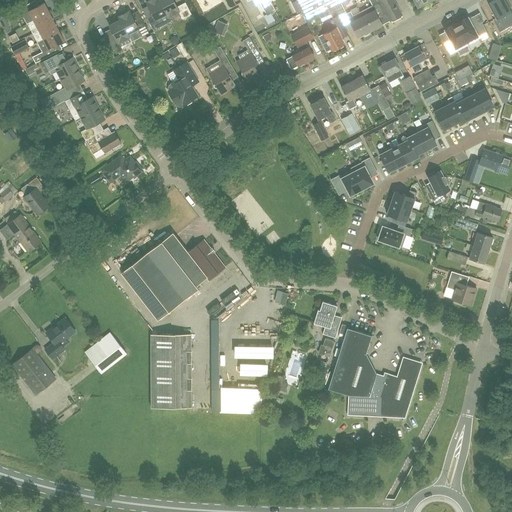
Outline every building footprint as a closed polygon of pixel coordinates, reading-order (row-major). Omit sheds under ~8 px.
[(158,0),(150,0),(146,2),(153,15),(147,18),(153,31),(160,27),(156,20),(166,14),(158,0)] [(172,0),(158,0),(166,14),(168,17),(178,12),(182,20),(191,15),(185,3),(176,7),(172,0)] [(226,4),(224,0),(200,0),(206,13),(226,4)] [(341,3),(346,0),(296,0),(307,20),(328,10),(333,18),(338,16),(339,19),(342,17),(336,5),(341,3)] [(369,0),(372,5),(359,12),(369,31),(401,15),(393,0),(369,0)] [(504,26),(511,22),(511,10),(506,0),(493,0),(489,2),(488,5),(496,19),(499,17),(504,26)] [(27,24),(49,13),(44,3),(31,10),(28,5),(17,10),(20,16),(22,15),(27,24)] [(342,17),(347,15),(341,3),(336,5),(342,17)] [(262,10),(253,15),(257,24),(267,19),(262,10)] [(118,17),(120,20),(127,34),(128,34),(138,29),(142,37),(149,33),(142,21),(136,24),(129,11),(118,17)] [(269,20),(276,19),(274,11),(267,12),(269,20)] [(369,31),(359,12),(348,18),(358,37),(363,35),(365,36),(369,34),(369,31)] [(32,34),(54,22),(49,13),(27,24),(32,34)] [(341,23),(339,19),(338,16),(333,18),(337,27),(323,34),(332,51),(343,44),(341,39),(348,36),(341,23)] [(482,22),(473,26),(468,17),(460,21),(460,22),(457,24),(468,45),(479,39),(481,42),(490,37),(482,22)] [(20,19),(14,21),(17,28),(23,26),(20,19)] [(129,37),(128,34),(127,34),(120,20),(109,26),(116,39),(110,42),(116,54),(123,51),(122,49),(132,44),(129,38),(129,37)] [(38,44),(59,32),(54,22),(32,34),(38,44)] [(468,45),(457,24),(453,26),(453,25),(445,29),(450,39),(443,43),(450,55),(468,45)] [(309,47),(306,42),(313,39),(307,27),(291,35),(300,52),(286,59),(291,69),(314,57),(309,47)] [(55,54),(52,48),(64,42),(59,32),(38,44),(42,53),(32,58),(36,64),(55,54)] [(263,60),(249,37),(242,41),(247,50),(237,56),(240,60),(236,62),(248,83),(250,81),(251,83),(259,79),(258,77),(259,76),(256,71),(260,69),(257,63),(263,60)] [(184,39),(178,42),(185,56),(191,54),(184,39)] [(15,55),(28,48),(24,41),(11,47),(15,55)] [(417,62),(425,58),(418,46),(404,53),(411,66),(415,72),(421,69),(417,62)] [(220,95),(232,88),(235,86),(227,72),(233,69),(220,47),(213,50),(219,60),(205,69),(220,95)] [(64,55),(58,58),(42,66),(46,73),(49,71),(51,75),(53,74),(56,81),(61,79),(79,70),(73,58),(67,61),(64,55)] [(399,68),(394,58),(380,66),(380,67),(379,68),(380,71),(382,71),(385,76),(388,83),(403,75),(399,68)] [(173,70),(178,79),(170,83),(171,84),(168,85),(167,89),(168,90),(167,91),(177,106),(177,105),(178,106),(182,107),(184,106),(191,102),(190,100),(197,96),(189,82),(196,78),(187,62),(173,70)] [(438,82),(434,75),(432,76),(428,69),(413,78),(421,92),(438,82)] [(85,81),(79,70),(61,79),(67,91),(61,93),(65,101),(77,95),(73,87),(85,81)] [(383,94),(379,86),(378,85),(376,87),(375,86),(369,90),(362,75),(352,81),(359,95),(365,92),(369,99),(375,96),(382,110),(386,108),(388,112),(391,110),(383,94)] [(409,76),(400,81),(406,93),(411,104),(422,99),(415,87),(409,76)] [(359,95),(352,81),(341,86),(348,101),(345,102),(349,109),(356,105),(352,99),(359,95)] [(385,82),(379,86),(383,94),(389,91),(385,82)] [(484,89),(474,94),(483,111),(493,106),(484,89)] [(483,111),(474,94),(465,99),(464,97),(474,116),(483,111)] [(81,103),(77,95),(65,101),(75,121),(81,118),(99,108),(93,97),(81,103)] [(474,116),(464,97),(455,102),(452,96),(452,97),(464,121),(474,116)] [(464,121),(452,97),(447,99),(450,104),(445,107),(453,124),(463,119),(464,121)] [(329,123),(336,120),(332,112),(330,113),(322,98),(311,104),(318,119),(325,115),(329,123)] [(453,124),(445,107),(435,112),(443,129),(453,124)] [(105,120),(99,108),(81,118),(87,129),(81,132),(86,141),(97,134),(93,126),(105,120)] [(352,114),(341,120),(348,134),(356,130),(353,126),(357,124),(352,114)] [(329,137),(320,120),(312,124),(321,141),(329,137)] [(417,132),(418,132),(426,149),(436,144),(434,140),(440,136),(432,120),(416,129),(417,132)] [(15,130),(8,135),(14,144),(20,139),(15,130)] [(347,131),(340,135),(345,142),(351,138),(347,131)] [(97,134),(86,141),(85,142),(93,155),(103,149),(105,154),(112,150),(113,152),(122,147),(121,145),(121,144),(114,133),(105,138),(102,132),(97,134)] [(418,132),(417,132),(408,137),(418,156),(417,154),(426,149),(418,132)] [(418,156),(408,137),(407,137),(409,140),(399,145),(408,161),(418,156)] [(408,161),(399,145),(390,149),(398,166),(408,161)] [(398,166),(390,149),(389,147),(379,152),(380,155),(388,172),(398,166)] [(506,174),(511,158),(484,149),(479,164),(506,174)] [(351,168),(362,189),(373,183),(368,173),(371,172),(370,170),(375,167),(370,157),(361,161),(362,162),(351,168)] [(120,165),(116,160),(102,171),(111,182),(121,174),(127,182),(133,177),(134,178),(143,172),(136,164),(135,165),(130,158),(120,165)] [(472,183),(479,164),(480,161),(473,158),(465,181),(472,183)] [(350,195),(362,189),(351,168),(350,168),(351,170),(341,175),(340,174),(331,179),(335,188),(342,185),(343,187),(345,186),(350,195)] [(391,178),(387,169),(382,171),(386,180),(391,178)] [(444,178),(440,171),(435,173),(434,172),(428,175),(429,176),(428,177),(435,191),(430,193),(435,204),(441,201),(445,199),(442,193),(450,189),(448,185),(449,184),(446,177),(444,178)] [(50,205),(41,195),(47,191),(36,177),(28,184),(33,189),(22,198),(37,216),(50,205)] [(14,195),(7,187),(0,192),(0,194),(5,201),(14,195)] [(392,194),(389,202),(410,209),(417,192),(410,190),(408,196),(395,191),(393,195),(392,194)] [(494,206),(486,204),(472,199),(470,206),(465,204),(464,207),(464,208),(461,207),(459,214),(478,220),(480,221),(481,217),(484,218),(485,216),(497,221),(501,210),(494,207),(494,206)] [(188,220),(175,202),(162,212),(175,229),(174,230),(179,237),(190,228),(185,222),(188,220)] [(404,226),(410,209),(389,202),(386,209),(388,210),(387,214),(398,218),(396,223),(399,224),(399,225),(412,229),(404,226)] [(457,218),(455,225),(475,231),(478,224),(463,220),(464,216),(458,214),(457,218)] [(8,224),(28,251),(41,242),(20,215),(8,224)] [(409,236),(412,229),(399,225),(396,231),(383,226),(382,227),(380,227),(378,233),(380,234),(378,239),(402,247),(406,235),(409,236)] [(423,231),(421,238),(441,245),(443,237),(423,231)] [(195,284),(206,275),(188,251),(173,232),(121,273),(158,320),(199,288),(195,284)] [(477,233),(473,245),(488,250),(492,238),(477,233)] [(204,239),(188,251),(206,275),(209,280),(225,267),(214,252),(213,253),(210,249),(210,248),(204,239)] [(484,263),(488,250),(473,245),(469,258),(484,263)] [(465,265),(467,257),(449,251),(446,259),(465,265)] [(127,266),(127,264),(127,263),(126,262),(125,261),(124,260),(123,259),(121,259),(120,260),(119,261),(118,262),(117,263),(117,264),(117,266),(118,267),(119,268),(120,269),(121,269),(123,269),(124,269),(125,268),(126,267),(127,266)] [(463,284),(466,276),(451,271),(446,287),(455,290),(452,299),(471,305),(476,289),(463,284)] [(200,291),(205,302),(213,297),(208,287),(200,291)] [(335,338),(339,323),(332,321),(337,306),(322,301),(320,310),(318,310),(314,323),(325,326),(323,334),(335,338)] [(166,317),(169,323),(179,319),(176,312),(166,317)] [(61,343),(76,331),(65,318),(46,333),(54,342),(45,349),(53,359),(65,349),(61,343)] [(405,418),(422,363),(403,356),(396,376),(389,374),(387,377),(376,373),(366,353),(371,336),(347,328),(328,389),(348,395),(347,415),(405,418)] [(249,344),(249,329),(239,329),(239,344),(249,344)] [(102,373),(127,353),(110,332),(85,352),(102,373)] [(191,407),(191,334),(151,334),(151,407),(191,407)] [(228,344),(227,355),(236,356),(236,344),(228,344)] [(36,394),(56,379),(32,349),(13,364),(36,394)] [(214,365),(215,375),(228,375),(227,360),(219,361),(219,365),(214,365)] [(236,376),(243,377),(244,361),(231,360),(230,370),(237,371),(236,376)]
